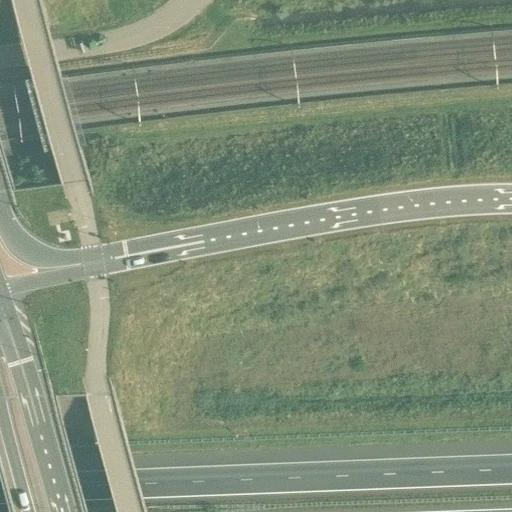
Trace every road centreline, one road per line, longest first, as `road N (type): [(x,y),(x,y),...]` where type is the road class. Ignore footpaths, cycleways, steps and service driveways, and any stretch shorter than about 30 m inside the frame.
road 1 (motorway): [(511,470),(0,488)]
road 2 (motorway): [(511,206),(379,216),(94,268)]
road 3 (unclassified): [(24,0),(94,268)]
road 4 (unclassified): [(94,268),(97,392),(129,511)]
road 5 (primary): [(68,511),(1,288)]
road 6 (unclassified): [(0,58),(134,35),(194,0)]
